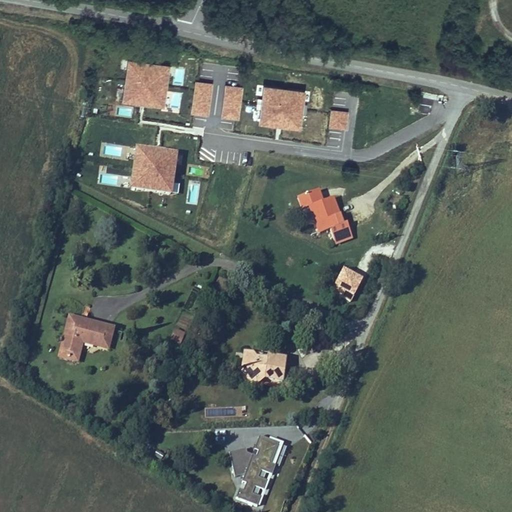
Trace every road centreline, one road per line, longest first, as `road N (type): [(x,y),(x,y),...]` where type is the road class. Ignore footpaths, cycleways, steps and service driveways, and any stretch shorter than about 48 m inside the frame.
road 1 (tertiary): [(462,87),(190,31)]
road 2 (residential): [(365,329),(462,87)]
road 3 (tertiary): [(190,31),(27,0)]
